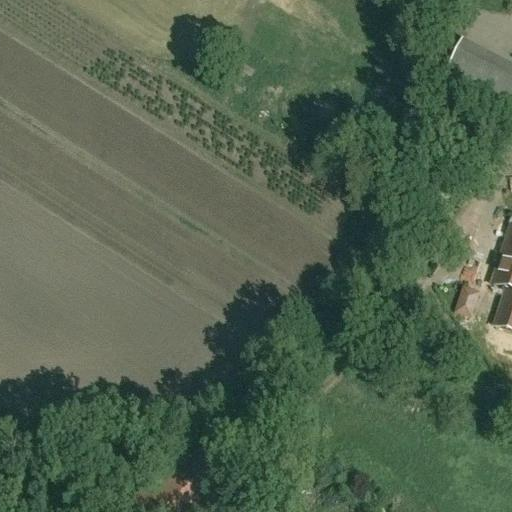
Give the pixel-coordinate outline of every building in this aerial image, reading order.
[(511,78),(497,107),(511,114),(511,78)] [(497,277),(493,288),(508,293),(495,330),(511,335),(511,230),(497,277)] [(457,321),(477,327),(486,298),(466,291),(457,321)] [(383,404),(396,383),(384,375),(371,397),(383,404)] [(189,447),(131,501),(141,511),(208,511),(231,491),(189,447)]
